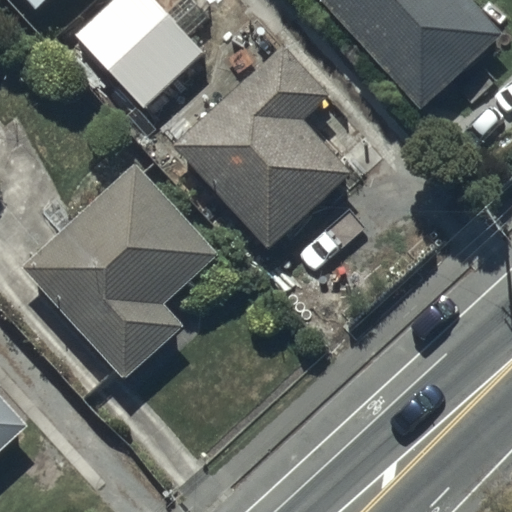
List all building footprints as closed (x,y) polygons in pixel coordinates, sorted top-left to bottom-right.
[(14,0),(42,29),(73,0),(14,0)] [(203,67),(141,0),(134,0),(78,52),(143,122),(203,67)] [(309,0),(420,126),(506,50),(464,2),(466,0),(309,0)] [(288,60),(176,162),(272,269),(359,191),(309,136),(336,113),(288,60)] [(511,92),(494,109),(511,128),(511,92)] [(141,187),(27,287),(125,400),(192,342),(170,316),(217,275),(141,187)] [(0,474),(31,447),(0,412),(0,474)]
